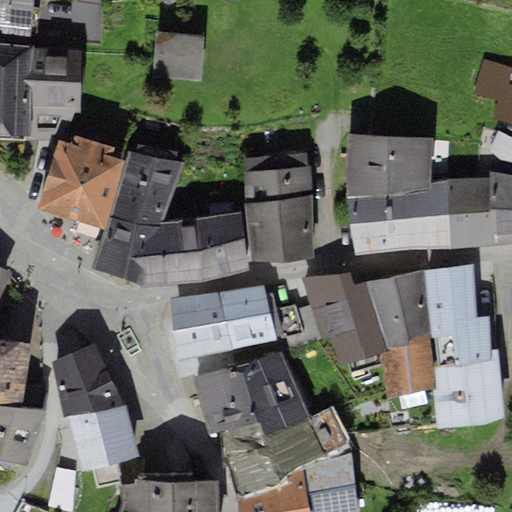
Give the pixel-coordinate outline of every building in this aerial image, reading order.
[(0,0),(0,32),(29,34),(31,0),(0,0)] [(201,35),(155,33),(153,75),(199,77),(201,35)] [(0,136),(30,137),(64,138),(75,109),(78,109),(81,48),(0,42),(0,136)] [(510,66),(482,57),(471,91),(496,98),(488,123),(510,130),(511,122),(511,73),(508,72),(510,66)] [(449,247),(447,179),(429,180),(430,137),(346,133),(344,180),(344,193),(348,217),(354,248),(449,247)] [(73,144),(57,139),(36,209),(71,219),(105,229),(126,157),(114,154),(116,147),(76,134),(73,144)] [(136,152),(129,151),(126,157),(105,229),(94,268),(124,276),(140,286),(176,282),(202,279),(247,270),(240,211),(163,222),(183,161),(176,159),(178,151),(139,143),(136,152)] [(245,170),(246,200),(250,258),(275,261),(312,257),(308,166),(306,165),(306,160),(305,152),(247,158),(247,171),(245,170)] [(447,179),(449,247),(511,241),(511,172),(489,169),(489,178),(480,179),(447,179)] [(350,269),(303,276),(311,304),(322,338),(332,337),(337,364),(347,362),(354,379),(369,373),(367,367),(380,363),(387,396),(432,388),(438,429),(505,416),(497,347),(491,347),(486,315),(477,315),(472,263),(452,266),(423,270),(387,277),(358,283),(353,284),(350,269)] [(0,290),(8,271),(0,266),(0,290)] [(262,284),(170,298),(174,327),(179,355),(244,344),(277,339),(262,284)] [(322,338),(311,304),(295,307),(295,304),(278,307),(283,335),(287,334),(289,345),(322,338)] [(0,337),(0,401),(22,405),(24,387),(31,342),(0,337)] [(125,405),(94,342),(62,356),(51,361),(55,389),(63,415),(68,414),(81,468),(94,466),(97,485),(121,479),(118,461),(137,453),(128,417),(125,405)] [(282,350),(193,375),(196,388),(209,432),(224,428),(229,460),(232,459),(234,466),(241,491),(268,481),(272,474),(346,442),(329,407),(310,415),(282,350)] [(0,401),(0,460),(24,466),(44,409),(22,405),(0,401)] [(358,511),(350,452),(300,466),(310,511),(358,511)] [(249,493),(237,497),(238,511),(310,511),(300,466),(282,471),(282,484),(249,493)] [(73,471),(55,468),(48,504),(73,510),(73,471)] [(128,483),(118,484),(122,504),(119,511),(173,511),(173,482),(134,479),(134,482),(128,483)] [(179,481),(173,482),(173,511),(216,511),(215,479),(179,481)]
